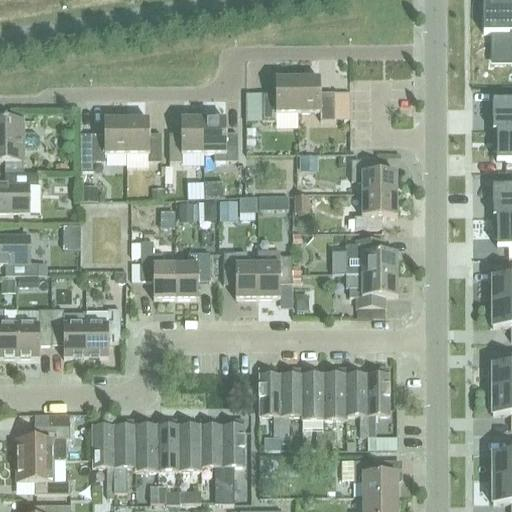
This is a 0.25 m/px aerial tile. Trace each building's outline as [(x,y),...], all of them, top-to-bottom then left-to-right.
[(500,4),(483,4),(483,37),(493,37),(493,66),(511,65),(511,6),(506,6),(506,9),(500,9),(500,4)] [(335,113),(334,98),(334,96),(321,96),(320,82),(299,83),(299,117),(320,117),(321,125),(335,125),(335,124),(335,113)] [(276,97),(263,97),(263,125),(276,125),(276,117),(299,117),(299,83),(275,83),(276,97)] [(351,96),(334,96),(334,98),(335,113),(335,124),(351,124),(351,96)] [(495,116),(493,116),(493,134),(511,134),(511,103),(495,104),(495,116)] [(37,141),(24,141),(24,124),(0,124),(0,165),(5,165),(5,177),(24,177),(24,152),(37,152),(42,150),(42,143),(37,141)] [(127,125),(127,159),(148,159),(148,167),(162,166),(162,139),(150,139),(150,124),(127,125)] [(203,158),(203,124),(181,124),(182,138),(170,139),(170,167),(182,166),(182,158),(203,158)] [(225,124),(203,124),(203,158),(214,158),(215,166),(226,166),(238,166),(238,138),(225,138),(225,124)] [(92,139),(80,140),(81,176),(93,176),(93,167),(107,167),(107,159),(127,159),(127,125),(104,125),(105,139),(92,139)] [(255,132),(246,132),(246,149),(255,149),(255,132)] [(511,134),(493,134),(493,135),(497,135),(497,149),(497,157),(497,165),(500,165),(505,165),(511,165),(511,134)] [(446,151),(468,151),(468,140),(446,140),(446,151)] [(317,159),(300,159),(300,174),(317,174),(317,159)] [(446,161),(446,175),(467,174),(466,160),(446,161)] [(361,199),(397,198),(396,176),(379,176),(379,165),(351,165),(351,186),(361,186),(361,199)] [(38,191),(38,178),(5,178),(5,189),(0,189),(0,217),(30,218),(30,191),(38,191)] [(216,183),(201,183),(201,200),(216,199),(216,183)] [(496,202),(493,202),(493,221),(511,220),(511,190),(501,190),(501,191),(496,191),(496,202)] [(98,206),(98,191),(81,191),(81,206),(98,206)] [(165,194),(152,194),(153,204),(165,204),(165,194)] [(355,214),(355,197),(345,197),(346,215),(355,214)] [(397,198),(361,199),(362,221),(354,221),(354,233),(382,232),(382,221),(397,221),(397,198)] [(289,201),(277,201),(277,202),(277,214),(289,214),(289,201)] [(296,212),(308,212),(308,202),(296,202),(296,212)] [(216,204),(204,204),(204,224),(216,224),(216,204)] [(256,204),(239,204),(239,218),(256,218),(256,204)] [(174,217),(174,206),(162,207),(162,217),(174,217)] [(238,206),(221,206),(221,220),(238,220),(238,206)] [(180,208),(180,223),(194,223),(194,208),(180,208)] [(511,220),(493,221),(497,221),(497,225),(497,236),(497,251),(502,251),(508,251),(509,251),(511,251),(511,220)] [(47,281),(47,268),(30,268),(30,241),(0,240),(0,268),(6,269),(6,281),(47,281)] [(363,280),(398,279),(397,257),(385,257),(384,245),(358,245),(358,250),(347,250),(347,280),(363,279),(363,280)] [(176,305),(176,270),(163,270),(163,259),(154,259),(154,247),(132,247),(132,262),(142,262),(142,268),(142,286),(142,287),(154,287),(154,305),(176,305)] [(258,256),(258,268),(258,303),(281,303),(281,289),(293,289),(293,279),(293,270),(293,261),(281,261),(281,256),(258,256)] [(258,303),(258,268),(247,268),(247,257),(224,257),(224,289),(236,289),(236,304),(258,303)] [(176,270),(176,305),(199,304),(199,286),(211,286),(211,259),(190,259),(190,269),(176,270)] [(142,268),(132,268),(132,286),(142,286),(142,268)] [(511,268),(511,269),(511,275),(511,282),(501,282),(493,282),(493,306),(493,307),(511,307),(511,268)] [(301,270),(293,270),(293,279),(302,279),(301,270)] [(125,277),(114,277),(114,288),(125,288),(125,277)] [(293,279),(293,289),(302,288),(302,279),(293,279)] [(363,279),(347,280),(347,291),(350,291),(351,302),(358,302),(358,313),(373,313),(386,313),(385,301),(398,301),(398,279),(363,280),(363,279)] [(19,281),(19,292),(29,292),(29,281),(19,281)] [(2,283),(2,293),(15,293),(15,283),(2,283)] [(33,295),(32,310),(47,310),(47,296),(33,295)] [(511,307),(493,307),(493,332),(496,332),(511,332),(511,345),(511,307)] [(373,313),(358,313),(358,322),(374,322),(373,313)] [(0,362),(18,363),(18,329),(5,329),(5,315),(0,315),(0,362)] [(52,315),(18,315),(18,329),(18,363),(40,363),(40,351),(52,351),(52,315)] [(64,315),(52,315),(52,351),(63,350),(64,363),(86,362),(86,319),(64,319),(64,316),(64,315)] [(108,317),(86,317),(86,319),(86,362),(108,362),(108,350),(121,350),(121,315),(108,315),(108,317)] [(511,356),(511,369),(498,369),(493,369),(493,395),(511,394),(511,356)] [(303,426),(303,374),(294,374),(294,381),(281,381),(282,442),(290,442),(290,422),(303,422),(303,426)] [(325,426),(325,381),(313,381),(312,374),(303,374),(303,426),(325,426)] [(337,381),(325,381),(325,426),(346,425),(346,374),(337,374),(337,381)] [(355,374),(346,374),(346,425),(347,425),(347,422),(361,422),(361,442),(368,442),(368,380),(356,380),(355,374)] [(380,380),(368,380),(368,442),(376,442),(376,421),(390,421),(390,374),(380,374),(380,380)] [(282,442),(281,381),(269,381),(269,375),(260,375),(260,422),(274,422),(275,442),(282,442)] [(511,394),(493,395),(493,398),(490,398),(490,406),(490,412),(493,412),(493,420),(511,420),(511,433),(511,394)] [(236,430),(223,431),(224,493),(224,510),(234,510),(234,473),(246,472),(245,424),(236,424),(236,430)] [(103,425),(93,425),(94,474),(108,474),(108,494),(108,503),(115,503),(115,499),(115,494),(116,494),(115,431),(103,431),(103,425)] [(116,494),(115,494),(115,499),(124,499),(123,474),(137,473),(137,425),(128,425),(128,431),(115,431),(116,494)] [(159,477),(158,431),(146,431),(146,425),(137,425),(137,473),(137,477),(159,477)] [(171,431),(158,431),(159,477),(181,477),(180,425),(171,425),(171,431)] [(189,425),(180,425),(181,477),(203,477),(203,473),(202,473),(202,431),(201,431),(189,431),(189,425)] [(211,425),(201,425),(201,431),(202,431),(202,473),(203,473),(216,473),(216,504),(216,510),(224,510),(224,493),(223,431),(211,431),(211,425)] [(35,443),(17,443),(17,465),(55,465),(68,465),(67,444),(71,444),(71,431),(50,431),(35,432),(35,443)] [(496,458),(493,458),(493,484),(511,483),(511,444),(511,445),(511,458),(496,458)] [(348,455),(356,455),(356,445),(348,445),(348,455)] [(269,456),(279,456),(279,447),(269,447),(269,456)] [(307,462),(287,462),(287,475),(307,475),(307,462)] [(55,465),(17,465),(17,487),(35,487),(35,499),(71,499),(71,486),(55,487),(55,465)] [(364,503),(399,503),(398,478),(383,479),(383,466),(355,466),(343,466),(343,486),(355,486),(355,487),(364,487),(364,503)] [(511,511),(511,483),(493,484),(493,489),(493,509),(511,509),(511,511)] [(194,499),(181,499),(180,511),(202,511),(202,492),(194,493),(194,499)] [(240,508),(251,508),(251,500),(240,500),(240,508)] [(398,511),(399,503),(364,503),(363,511),(398,511)]
